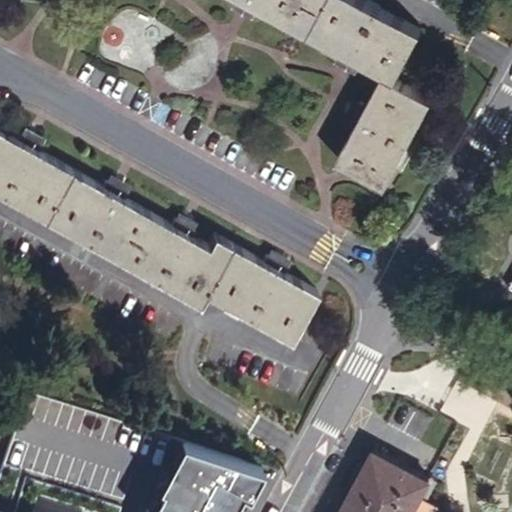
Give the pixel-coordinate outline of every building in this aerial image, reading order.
[(412,29),(358,0),(241,0),(245,2),(349,57),(376,71),(387,77),(412,29)] [(379,184),(425,96),(387,77),(376,71),(352,114),(329,158),(379,184)] [(282,339),(310,290),(283,275),(206,231),(199,243),(176,230),(113,193),(30,145),(0,127),(0,191),(189,301),(195,289),(282,339)] [(511,268),(503,284),(511,289),(511,268)] [(231,511),(258,463),(183,438),(141,511),(16,511),(0,507),(0,511),(231,511)] [(159,481),(163,448),(104,440),(99,472),(159,481)] [(431,511),(437,502),(426,496),(420,493),(430,474),(372,444),(364,460),(359,458),(343,487),(349,491),(338,511),(431,511)] [(420,493),(426,496),(435,477),(430,474),(420,493)] [(338,511),(349,491),(343,487),(330,511),(338,511)]
